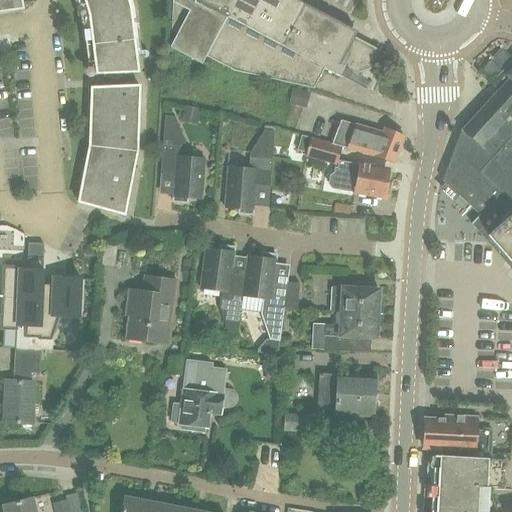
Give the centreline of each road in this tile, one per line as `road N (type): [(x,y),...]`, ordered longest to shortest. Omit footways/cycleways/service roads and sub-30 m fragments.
road 1 (residential): [(345,511),(80,465),(0,459)]
road 2 (tertiary): [(402,511),(415,250)]
road 3 (residential): [(157,224),(415,250)]
road 4 (residential): [(43,25),(55,211),(24,216),(9,211),(0,195)]
road 5 (tertiary): [(415,250),(434,116),(434,39)]
